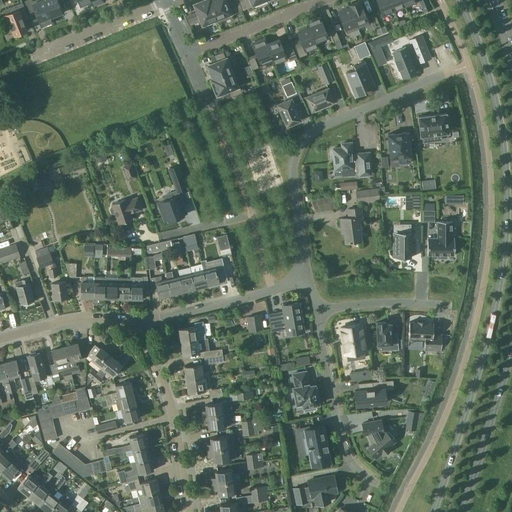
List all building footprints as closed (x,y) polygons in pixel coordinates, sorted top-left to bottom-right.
[(36,0),(32,2),(31,0),(28,0),(25,1),(30,13),(36,11),(41,24),(43,23),(43,25),(51,21),(51,20),(52,20),(51,16),(51,17),(44,0),(36,0)] [(44,0),(51,17),(51,16),(62,12),(56,0),(44,0)] [(218,23),(208,0),(205,0),(195,4),(198,14),(186,19),(189,26),(201,21),(204,26),(217,21),(218,23)] [(209,0),(208,0),(218,23),(232,17),(231,15),(242,11),(237,0),(239,4),(228,8),(225,0),(211,0),(210,1),(209,0)] [(237,0),(242,11),(254,6),(253,4),(262,0),(266,0),(268,3),(266,0),(237,0)] [(376,0),(383,16),(394,12),(389,0),(376,0)] [(389,0),(394,12),(405,8),(402,0),(389,0)] [(360,1),(348,5),(349,6),(349,7),(356,24),(358,29),(369,24),(367,20),(360,1)] [(21,17),(27,15),(22,3),(3,10),(8,21),(9,21),(12,27),(11,28),(14,36),(22,33),(22,32),(26,30),(21,17)] [(349,7),(338,11),(339,14),(347,33),(358,29),(356,24),(349,7)] [(320,17),(307,22),(309,27),(315,41),(316,41),(331,35),(338,51),(343,49),(342,46),(334,27),(325,30),(320,17)] [(309,27),(297,32),(301,41),(294,44),(299,57),(307,54),(306,51),(318,46),(316,41),(315,41),(309,27)] [(418,63),(430,58),(421,35),(409,40),(414,54),(409,56),(405,47),(393,52),(397,61),(395,61),(398,69),(400,68),(403,77),(415,72),(412,63),(417,61),(418,63)] [(384,36),(368,42),(378,66),(386,62),(380,46),(387,44),(384,36)] [(267,44),(265,39),(252,44),(262,69),(274,64),(266,44),(267,44)] [(266,44),(274,64),(286,59),(279,39),(267,44),(266,44)] [(359,58),(369,54),(364,42),(354,46),(359,58)] [(288,47),(284,48),(289,61),(297,58),(292,45),(288,47)] [(211,80),(212,80),(236,71),(230,57),(226,59),(223,51),(213,55),(216,63),(209,65),(208,64),(205,65),(209,76),(212,75),(213,79),(211,80)] [(252,70),(258,68),(253,56),(248,58),(252,70)] [(355,96),(364,92),(365,92),(364,91),(364,89),(374,85),(369,72),(367,68),(364,61),(354,66),(355,68),(345,73),(354,93),(354,95),(355,96)] [(333,81),(328,70),(320,73),(325,84),(333,81)] [(236,71),(212,80),(217,94),(232,88),(241,85),(236,71)] [(287,126),(300,120),(291,98),(290,96),(296,93),(292,81),(282,85),(287,97),(284,98),(285,101),(277,104),(287,126)] [(268,84),(258,89),(258,90),(259,92),(260,95),(271,90),(268,84)] [(240,87),(228,92),(230,97),(242,92),(240,87)] [(306,97),(312,111),(333,101),(328,88),(306,97)] [(446,114),(446,113),(445,113),(436,114),(428,115),(419,116),(418,116),(418,117),(420,135),(420,136),(421,136),(422,135),(423,142),(432,141),(431,134),(447,132),(447,133),(448,132),(448,131),(446,114)] [(390,158),(391,166),(399,165),(398,157),(409,156),(410,156),(410,155),(408,133),(408,132),(407,132),(389,134),(388,134),(388,135),(390,157),(390,158)] [(368,170),(370,169),(369,152),(357,154),(357,157),(353,158),(351,143),(341,144),(342,148),(333,148),(333,150),(331,152),(331,158),(334,159),(335,170),(344,169),(344,175),(354,174),(354,173),(359,173),(359,176),(368,175),(368,170)] [(104,157),(112,154),(110,147),(94,153),(97,162),(105,159),(104,157)] [(135,177),(131,164),(123,166),(128,179),(135,177)] [(169,169),(177,191),(178,191),(186,188),(178,166),(169,169)] [(49,174),(41,176),(37,178),(42,191),(54,187),(49,174)] [(422,181),(423,189),(435,188),(434,180),(422,181)] [(374,200),(375,207),(375,215),(380,216),(380,209),(380,204),(379,200),(378,188),(356,191),(357,202),(374,200)] [(179,195),(172,198),(171,195),(164,198),(165,200),(158,203),(164,220),(168,219),(168,220),(183,215),(183,214),(186,213),(179,195)] [(115,213),(119,223),(132,219),(130,212),(133,211),(134,211),(134,212),(141,209),(137,197),(126,201),(125,199),(112,204),(113,206),(111,207),(110,209),(111,213),(113,214),(115,213)] [(348,217),(340,218),(341,229),(343,229),(345,243),(362,241),(359,223),(363,222),(361,207),(347,209),(348,217)] [(0,215),(1,219),(9,216),(6,208),(0,210),(0,215)] [(437,221),(437,238),(427,238),(427,255),(437,255),(437,258),(446,258),(446,255),(454,255),(454,238),(452,238),(452,221),(437,221)] [(410,232),(410,224),(402,224),(402,232),(392,232),(394,232),(394,233),(394,237),(394,251),(394,256),(394,257),(392,257),(402,257),(402,258),(404,258),(404,257),(411,257),(410,257),(410,253),(415,253),(415,240),(410,240),(410,237),(410,233),(410,232),(411,232),(410,232)] [(194,233),(187,235),(191,250),(198,248),(196,242),(194,233)] [(220,250),(230,248),(226,234),(217,237),(220,250)] [(161,242),(147,245),(148,253),(152,252),(162,250),(161,242)] [(15,244),(0,249),(0,263),(20,256),(15,244)] [(84,256),(93,256),(93,250),(94,245),(84,244),(84,249),(84,256)] [(107,256),(119,256),(119,246),(107,246),(107,250),(107,256)] [(131,246),(119,246),(119,256),(131,257),(131,256),(131,253),(131,252),(131,246)] [(48,247),(35,251),(37,257),(50,253),(50,252),(48,247)] [(37,257),(37,260),(40,268),(53,263),(50,253),(37,257)] [(154,256),(148,256),(149,269),(155,268),(155,261),(163,259),(161,253),(153,255),(154,256)] [(205,260),(201,261),(204,270),(203,270),(207,286),(219,283),(217,273),(224,271),(221,261),(220,260),(218,259),(216,259),(214,261),(214,263),(215,268),(209,269),(207,263),(206,263),(205,260)] [(76,263),(65,263),(69,277),(76,277),(76,263)] [(183,291),(195,288),(192,273),(191,273),(190,267),(178,270),(179,276),(183,291)] [(203,270),(192,273),(195,288),(207,286),(203,270)] [(167,279),(168,279),(171,294),(183,291),(179,276),(173,278),(171,271),(165,273),(167,279)] [(81,276),(80,297),(93,298),(94,277),(81,276)] [(130,278),(130,299),(142,299),(142,294),(149,293),(147,276),(142,276),(142,277),(130,277),(130,278)] [(159,297),(171,294),(168,279),(167,279),(162,281),(160,276),(155,277),(155,282),(158,291),(159,297)] [(94,277),(93,298),(105,298),(105,287),(106,277),(94,277)] [(106,277),(105,298),(117,298),(118,277),(106,277)] [(118,277),(117,298),(130,299),(130,278),(118,277)] [(28,279),(15,282),(21,304),(34,300),(29,283),(28,279)] [(65,281),(51,283),(54,299),(67,297),(65,281)] [(0,309),(1,310),(3,309),(4,308),(5,307),(5,306),(10,305),(7,294),(2,295),(2,293),(0,293),(0,309)] [(287,335),(304,332),(299,302),(288,304),(288,305),(286,305),(282,306),(283,309),(283,311),(268,314),(271,331),(278,330),(278,326),(285,325),(287,335)] [(246,317),(248,330),(262,328),(260,315),(246,317)] [(195,327),(179,329),(181,342),(205,338),(203,321),(194,323),(195,327)] [(426,322),(416,321),(416,322),(410,322),(409,322),(408,338),(409,338),(408,348),(424,348),(424,350),(424,349),(440,350),(440,351),(441,351),(442,334),(441,334),(433,334),(433,323),(426,323),(426,322)] [(385,322),(376,323),(378,344),(386,344),(387,350),(398,349),(398,348),(402,348),(401,339),(397,339),(397,337),(391,338),(391,324),(385,324),(385,322)] [(346,355),(348,354),(349,361),(357,359),(356,353),(366,351),(361,324),(341,328),(346,355)] [(205,338),(181,342),(183,355),(203,352),(203,351),(209,350),(207,338),(205,338)] [(77,343),(64,347),(71,374),(80,372),(78,366),(77,366),(75,360),(81,358),(77,343)] [(101,367),(111,356),(100,347),(99,348),(94,345),(87,353),(87,356),(101,367)] [(64,347),(52,350),(56,365),(57,371),(62,370),(63,376),(64,381),(73,379),(71,374),(64,347)] [(209,350),(203,351),(203,352),(204,357),(216,356),(221,355),(222,355),(221,348),(209,350)] [(30,355),(28,356),(34,379),(45,376),(46,376),(43,368),(44,368),(44,367),(44,363),(43,363),(42,363),(39,353),(37,354),(37,353),(35,352),(31,353),(30,354),(30,355)] [(216,356),(204,357),(205,364),(223,361),(222,355),(221,355),(216,356)] [(88,384),(87,385),(89,386),(96,384),(106,371),(112,376),(121,365),(111,356),(102,367),(101,367),(97,373),(90,382),(88,384)] [(297,366),(310,363),(309,356),(295,358),(297,366)] [(16,359),(4,363),(5,368),(6,371),(12,392),(17,390),(13,376),(20,374),(19,372),(21,372),(20,366),(18,366),(16,359)] [(0,379),(3,379),(7,393),(12,392),(6,371),(5,368),(4,363),(0,363),(0,379)] [(131,373),(137,367),(134,363),(127,368),(131,373)] [(201,364),(185,367),(186,379),(209,376),(208,371),(202,372),(201,364)] [(92,370),(88,376),(87,380),(90,382),(97,373),(92,370)] [(364,379),(372,378),(371,370),(363,371),(364,379)] [(295,386),(293,387),(296,404),(306,402),(307,406),(319,404),(316,392),(317,392),(315,386),(315,384),(309,386),(306,371),(292,374),(295,386)] [(46,376),(45,376),(45,377),(47,386),(54,384),(51,374),(46,376)] [(209,376),(186,379),(188,392),(209,389),(210,397),(222,395),(221,388),(211,390),(209,376)] [(28,377),(21,379),(24,390),(31,389),(28,377)] [(359,384),(360,390),(354,391),(356,405),(365,405),(375,405),(374,404),(385,403),(384,390),(386,390),(385,380),(358,383),(358,384),(359,384)] [(99,397),(97,399),(98,402),(101,401),(133,393),(130,381),(115,385),(117,392),(99,397)] [(98,388),(88,391),(90,398),(100,395),(98,388)] [(238,400),(253,397),(252,391),(237,393),(238,400)] [(58,392),(51,394),(53,401),(60,399),(58,392)] [(136,405),(133,393),(101,401),(102,406),(107,405),(107,406),(116,403),(118,410),(121,409),(136,405)] [(276,406),(275,405),(276,405),(283,404),(282,395),(275,396),(275,399),(270,400),(271,407),(276,406)] [(81,397),(84,410),(90,408),(87,396),(81,397)] [(81,397),(74,399),(77,411),(84,410),(81,397)] [(74,399),(67,401),(71,413),(77,411),(74,399)] [(67,401),(61,403),(65,415),(71,413),(67,401)] [(201,410),(202,417),(226,413),(230,413),(229,401),(205,405),(206,410),(201,410)] [(59,417),(65,415),(61,403),(55,404),(59,417)] [(55,404),(49,406),(52,418),(58,416),(55,404)] [(134,424),(133,419),(139,418),(136,405),(121,409),(125,421),(126,426),(134,424)] [(49,406),(37,409),(37,412),(40,421),(52,418),(49,406)] [(408,419),(418,421),(420,412),(409,410),(408,419)] [(231,419),(230,413),(226,413),(202,417),(203,423),(208,423),(209,428),(232,425),(231,419)] [(33,427),(37,423),(35,417),(29,423),(33,427)] [(52,418),(40,421),(42,428),(54,424),(52,418)] [(241,421),(242,428),(258,426),(257,419),(241,421)] [(391,448),(390,446),(393,443),(390,440),(393,437),(388,430),(385,433),(383,431),(381,419),(362,423),(364,433),(368,432),(369,434),(368,434),(372,441),(373,442),(367,447),(376,458),(381,454),(382,455),(391,448)] [(2,420),(0,422),(5,428),(9,424),(13,420),(8,420),(2,420)] [(97,433),(117,428),(115,421),(95,426),(97,433)] [(0,451),(2,449),(0,446),(0,440),(10,431),(9,430),(12,426),(9,424),(5,428),(0,433),(0,451)] [(54,424),(42,428),(43,434),(55,431),(54,424)] [(312,465),(330,461),(323,425),(301,429),(306,454),(309,454),(312,465)] [(259,433),(258,426),(242,428),(243,435),(259,433)] [(161,429),(146,432),(148,443),(164,439),(161,429)] [(39,430),(31,438),(39,446),(42,442),(39,430)] [(55,431),(43,434),(45,440),(57,437),(55,431)] [(147,445),(144,433),(129,437),(131,444),(118,447),(120,453),(132,449),(147,445)] [(232,446),(235,446),(233,435),(210,438),(211,443),(206,444),(207,450),(232,446)] [(0,451),(0,470),(12,458),(11,458),(16,454),(11,449),(16,443),(12,439),(2,449),(0,451)] [(59,443),(52,451),(57,456),(64,447),(59,443)] [(147,445),(132,449),(135,461),(150,458),(147,445)] [(212,456),(213,461),(237,458),(235,446),(232,446),(207,450),(208,457),(212,456)] [(64,447),(57,456),(62,460),(69,451),(64,447)] [(102,451),(104,456),(115,454),(113,448),(102,451)] [(49,453),(45,450),(44,449),(38,456),(42,460),(49,453)] [(69,451),(62,460),(67,464),(74,455),(69,451)] [(23,464),(27,468),(38,456),(33,453),(31,456),(30,455),(24,462),(22,463),(23,464)] [(246,455),(247,462),(262,459),(261,453),(246,455)] [(11,458),(12,458),(0,470),(9,480),(21,467),(20,467),(23,464),(22,463),(24,462),(16,454),(11,458)] [(74,455),(67,464),(73,468),(80,459),(74,455)] [(38,456),(27,468),(32,472),(39,464),(39,463),(42,460),(38,456)] [(124,469),(118,471),(121,483),(127,482),(138,479),(137,474),(153,470),(150,458),(135,461),(130,463),(132,469),(125,471),(124,469)] [(85,464),(80,459),(73,468),(83,476),(85,464)] [(104,459),(97,460),(100,472),(107,470),(106,469),(105,463),(104,459)] [(263,466),(262,459),(247,462),(248,469),(263,466)] [(97,460),(91,462),(94,474),(100,472),(97,460)] [(62,471),(66,467),(60,462),(56,466),(62,471)] [(85,464),(83,476),(94,474),(91,462),(85,464)] [(233,474),(232,469),(215,471),(215,477),(211,477),(212,484),(232,481),(240,480),(239,473),(233,474)] [(48,472),(39,483),(28,496),(38,504),(49,491),(43,486),(52,475),(48,472)] [(17,487),(28,496),(39,483),(28,474),(17,487)] [(293,488),(296,504),(307,501),(306,495),(311,494),(311,497),(314,497),(316,504),(330,502),(328,494),(337,492),(334,478),(323,480),(323,477),(308,480),(309,486),(304,487),(304,486),(293,488)] [(138,479),(127,482),(130,491),(136,489),(138,496),(159,491),(156,479),(141,482),(141,484),(139,484),(138,479)] [(58,480),(49,491),(38,504),(47,511),(48,511),(59,499),(53,495),(62,483),(58,480)] [(241,486),(240,480),(232,481),(212,484),(213,490),(217,490),(218,495),(236,492),(235,487),(241,486)] [(267,492),(266,486),(251,489),(251,495),(267,492)] [(159,491),(138,496),(140,503),(142,508),(162,503),(159,491)] [(268,500),(267,492),(251,495),(253,502),(268,500)] [(59,499),(48,511),(65,511),(69,507),(71,504),(74,501),(73,500),(64,493),(59,499)] [(74,501),(71,504),(76,507),(83,498),(78,494),(73,500),(74,501)] [(83,498),(76,507),(81,511),(88,502),(83,498)] [(216,511),(215,511),(244,511),(244,507),(238,508),(237,502),(220,505),(220,510),(216,511)] [(142,508),(135,510),(135,511),(164,511),(162,503),(142,508)]
